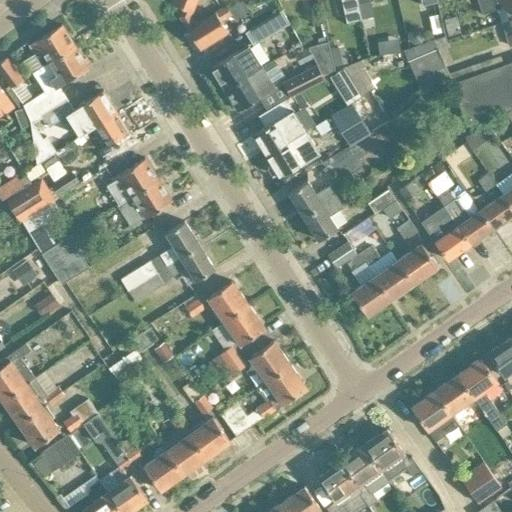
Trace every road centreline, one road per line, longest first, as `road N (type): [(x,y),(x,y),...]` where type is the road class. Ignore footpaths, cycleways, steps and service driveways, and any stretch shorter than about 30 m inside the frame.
road 1 (residential): [(358,395),(113,0)]
road 2 (residential): [(190,511),(358,395)]
road 3 (residential): [(358,395),(511,286)]
